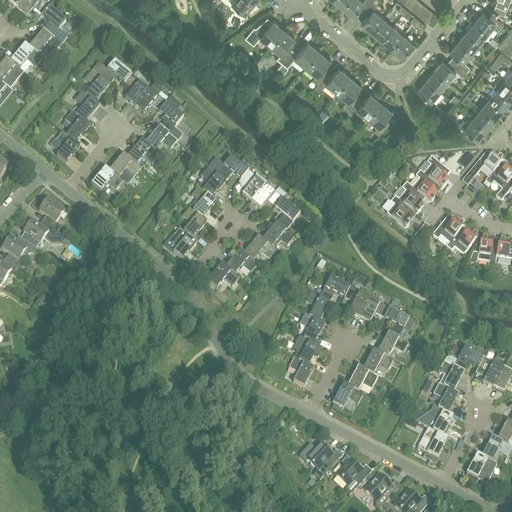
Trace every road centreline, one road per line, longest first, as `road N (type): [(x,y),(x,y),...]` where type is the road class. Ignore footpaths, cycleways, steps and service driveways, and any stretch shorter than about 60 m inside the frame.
road 1 (residential): [(287,0),(394,78),(465,0)]
road 2 (unclassified): [(183,285),(239,375),(308,414)]
road 3 (unclassified): [(66,188),(183,285)]
road 4 (unclassified): [(308,414),(441,485)]
